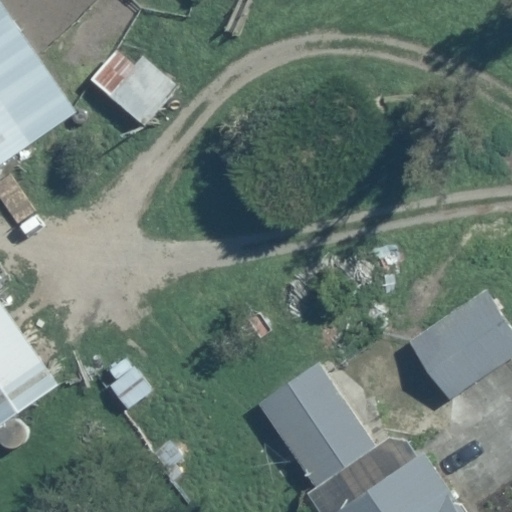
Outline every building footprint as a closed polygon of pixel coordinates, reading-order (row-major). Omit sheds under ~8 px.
[(0,0),(0,168),(81,111),(0,0)] [(116,48),(86,81),(136,126),(182,76),(150,47),(134,64),(116,48)] [(511,336),(486,292),(410,338),(446,399),(511,359),(511,336)] [(0,299),(0,427),(60,387),(0,299)] [(322,366),(263,403),(315,487),(374,450),(322,366)] [(467,511),(427,454),(344,511),(467,511)]
